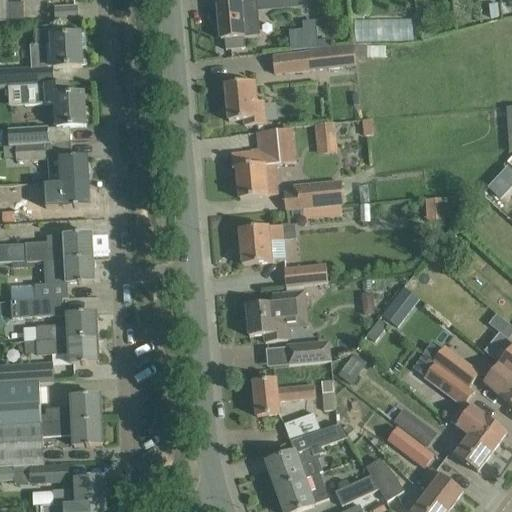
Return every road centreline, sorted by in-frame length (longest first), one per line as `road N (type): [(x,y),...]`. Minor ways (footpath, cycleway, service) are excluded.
road 1 (residential): [(119,511),(108,0)]
road 2 (residential): [(218,487),(171,0)]
